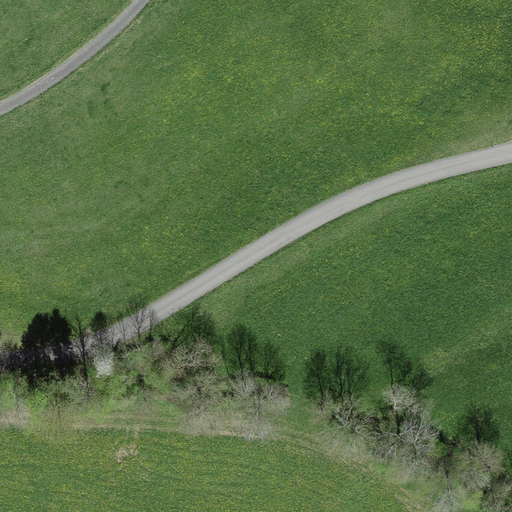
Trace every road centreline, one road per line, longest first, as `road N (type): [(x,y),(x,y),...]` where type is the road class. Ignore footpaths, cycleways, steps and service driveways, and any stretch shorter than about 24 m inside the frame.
road 1 (unclassified): [(0,360),(91,346),(343,205),(511,151)]
road 2 (track): [(143,0),(42,87),(0,107)]
